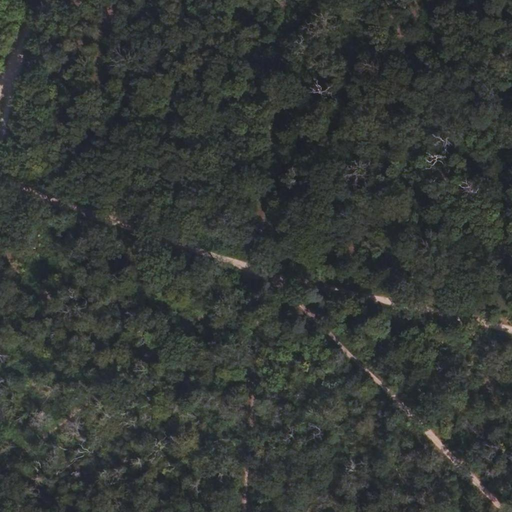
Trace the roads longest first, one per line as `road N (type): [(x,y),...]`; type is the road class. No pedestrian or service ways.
road 1 (track): [(259,268),(500,511)]
road 2 (track): [(0,475),(259,268)]
road 3 (track): [(259,268),(0,174)]
road 4 (track): [(286,0),(259,268)]
road 5 (track): [(511,330),(259,268)]
road 6 (track): [(259,268),(240,511)]
road 7 (track): [(40,0),(9,70),(0,151)]
